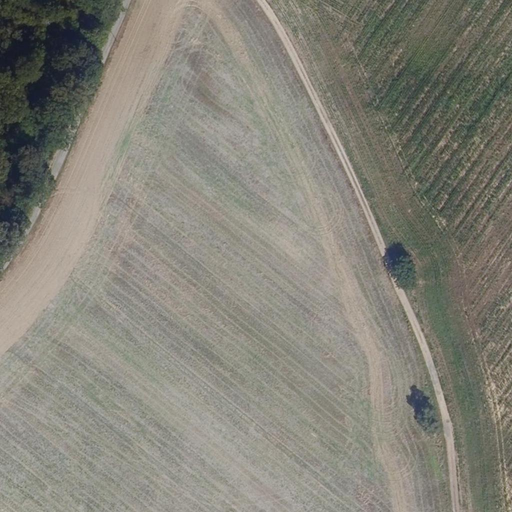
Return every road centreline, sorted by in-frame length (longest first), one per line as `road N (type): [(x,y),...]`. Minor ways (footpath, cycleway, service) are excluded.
road 1 (track): [(456,511),(445,412),(415,320),(335,140),(260,0)]
road 2 (residential): [(0,266),(25,227),(122,0)]
